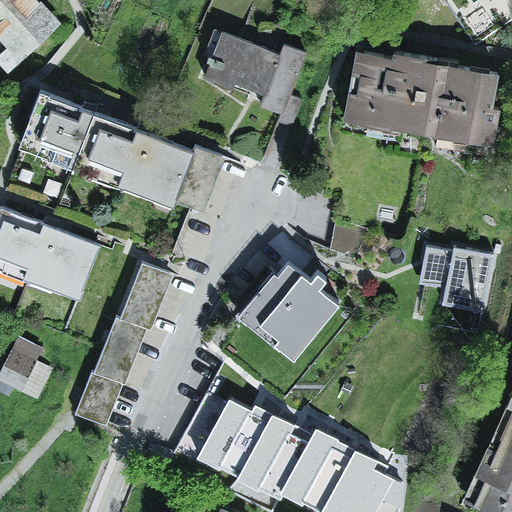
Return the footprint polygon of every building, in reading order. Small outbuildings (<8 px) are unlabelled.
[(63,24),(38,0),(0,0),(0,42),(23,64),(63,24)] [(306,62),(237,34),(215,90),(284,117),(306,62)] [(354,42),(341,116),(496,143),(509,69),(354,42)] [(196,150),(35,92),(14,148),(175,206),(196,150)] [(103,244),(0,205),(0,266),(83,298),(103,244)] [(500,253),(431,239),(422,286),(450,292),(447,307),(487,315),(500,253)] [(342,305),(287,257),(240,311),(294,359),(342,305)] [(171,276),(141,265),(120,320),(115,318),(94,373),(91,372),(74,416),(105,427),(122,384),(125,385),(146,329),(150,330),(171,276)] [(38,348),(18,338),(0,373),(0,381),(37,400),(52,369),(32,359),(38,348)] [(511,511),(511,374),(461,495),(502,511),(511,511)] [(273,511),(282,496),(313,511),(399,511),(401,510),(403,483),(386,474),(391,465),(316,427),(312,434),(253,404),(251,409),(230,399),(199,459),(238,478),(231,492),(270,511),(273,511)]
